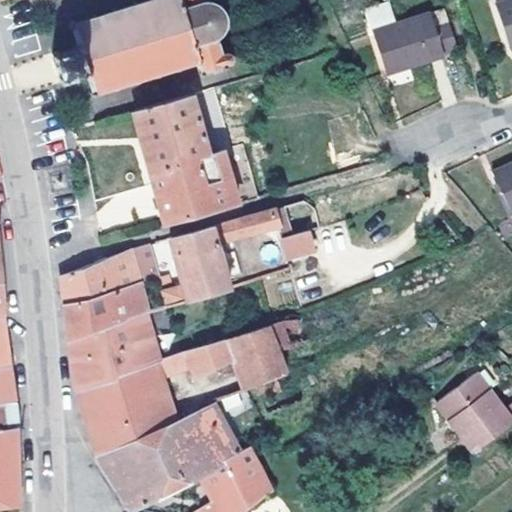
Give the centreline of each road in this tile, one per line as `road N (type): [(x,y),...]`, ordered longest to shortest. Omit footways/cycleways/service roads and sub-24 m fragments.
road 1 (tertiary): [(50,507),(45,357),(0,103)]
road 2 (track): [(417,149),(372,108),(319,0)]
